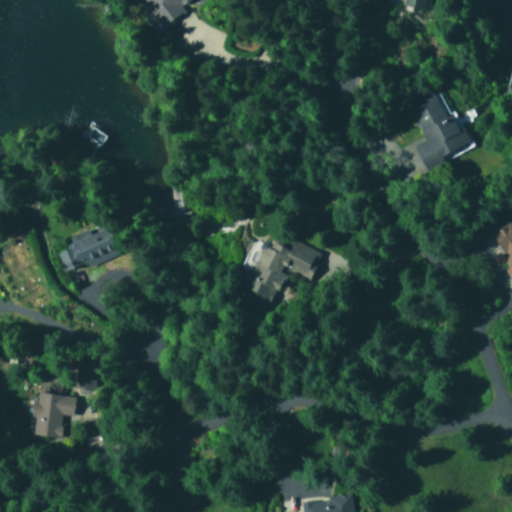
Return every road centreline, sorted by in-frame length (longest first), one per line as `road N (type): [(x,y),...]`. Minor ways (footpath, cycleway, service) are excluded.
road 1 (residential): [(505,412),(415,431),(290,396),(13,500)]
road 2 (residential): [(505,412),(453,288),(330,84)]
